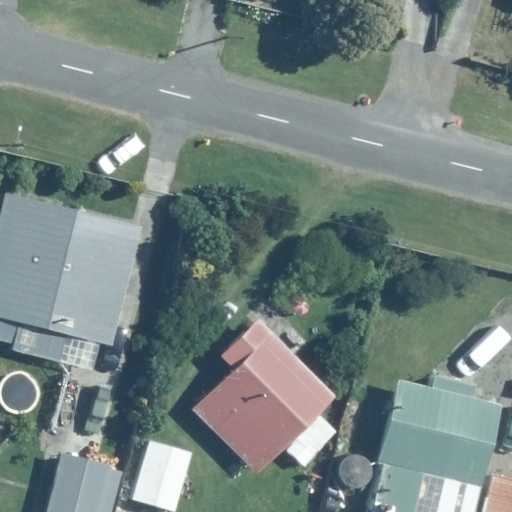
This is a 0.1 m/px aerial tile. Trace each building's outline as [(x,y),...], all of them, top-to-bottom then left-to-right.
[(511,19),(511,0),(506,0),(502,18),(511,19)] [(0,181),(0,338),(56,354),(63,330),(99,340),(134,218),(112,212),(116,197),(71,184),(67,201),(0,181)] [(181,395),(190,406),(245,467),(326,394),(293,356),(311,340),(280,305),(269,314),(259,303),(224,333),(236,346),(181,395)] [(386,374),(379,405),(367,459),(373,460),(361,510),(371,511),(403,511),(413,469),(473,482),(492,398),(386,374)] [(334,426),(316,407),(279,442),(297,461),(334,426)] [(188,444),(140,432),(125,494),(174,506),(188,444)] [(83,511),(99,458),(54,445),(36,506),(54,511),(83,511)] [(511,511),(511,473),(483,467),(472,511),(511,511)]
